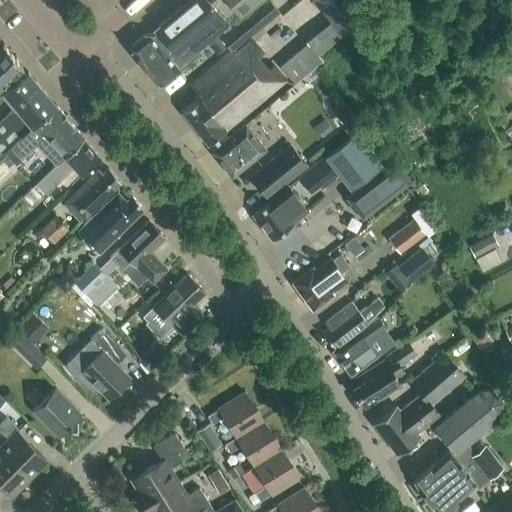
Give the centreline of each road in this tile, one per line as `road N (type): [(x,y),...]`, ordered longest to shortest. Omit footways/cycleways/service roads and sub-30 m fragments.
road 1 (unclassified): [(66,47),(54,77),(225,293)]
road 2 (unclassified): [(412,511),(257,263)]
road 3 (unclassified): [(257,263),(220,201),(91,44)]
road 4 (unclassified): [(81,473),(196,360),(227,318),(225,293)]
